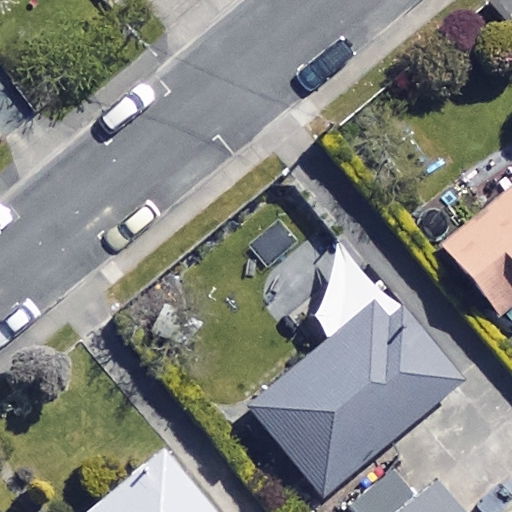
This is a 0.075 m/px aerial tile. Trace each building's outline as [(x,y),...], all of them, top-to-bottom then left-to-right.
[(313,232),(288,200),(225,249),(250,281),(313,232)] [(511,200),(445,256),(501,323),(511,314),(511,200)] [(462,392),(391,305),(254,418),(326,505),(462,392)] [(209,511),(165,460),(102,511),(209,511)] [(411,511),(389,485),(357,511),(454,511),(436,490),(411,511)]
